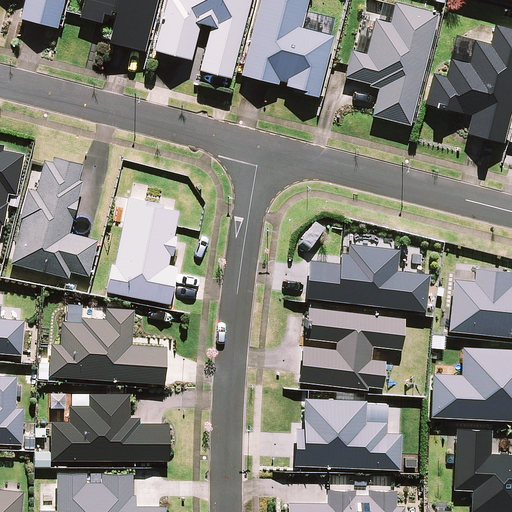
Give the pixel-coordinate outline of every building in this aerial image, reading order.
[(303,1),(299,0),(254,0),(235,74),(274,85),(315,95),(330,35),(299,25),(303,1)] [(433,14),(394,4),(390,23),(372,18),(363,53),(347,49),(340,76),(375,85),(368,113),(405,123),(433,14)] [(432,73),(425,104),(465,113),(461,131),(502,141),(511,97),(511,26),(487,20),(481,45),(458,40),(450,77),(432,73)] [(81,164),(41,155),(33,191),(23,188),(6,261),(64,274),(65,268),(83,272),(91,238),(66,232),(81,164)] [(175,204),(124,194),(112,261),(107,260),(102,289),(157,299),(155,306),(173,310),(175,299),(166,297),(172,264),(164,263),(175,204)] [(394,249),(338,243),(336,263),(306,259),(302,295),(421,308),(425,273),(392,269),(394,249)] [(0,352),(32,354),(33,316),(6,315),(7,295),(0,294),(0,352)] [(128,309),(102,307),(101,317),(83,316),(82,321),(59,319),(57,342),(49,341),(47,374),(158,380),(161,346),(126,343),(128,309)] [(399,317),(304,308),(302,336),(333,339),(332,350),(299,347),(296,380),(377,387),(380,360),(366,359),(368,343),(397,346),(399,317)] [(0,439),(20,440),(22,405),(15,405),(16,375),(0,373),(0,439)] [(124,422),(124,394),(89,393),(88,402),(48,402),(47,457),(163,459),(164,422),(124,422)] [(361,420),(361,398),(300,396),(299,436),(291,435),(290,463),(395,466),(397,432),(382,431),(382,421),(361,420)] [(130,505),(131,471),(98,471),(98,481),(82,481),(82,471),(54,471),(53,508),(36,508),(35,511),(159,511),(160,505),(130,505)] [(22,511),(25,490),(0,487),(0,511),(22,511)] [(283,511),(405,511),(406,503),(393,502),(393,491),(331,487),(321,487),(320,502),(284,500),(283,511)]
